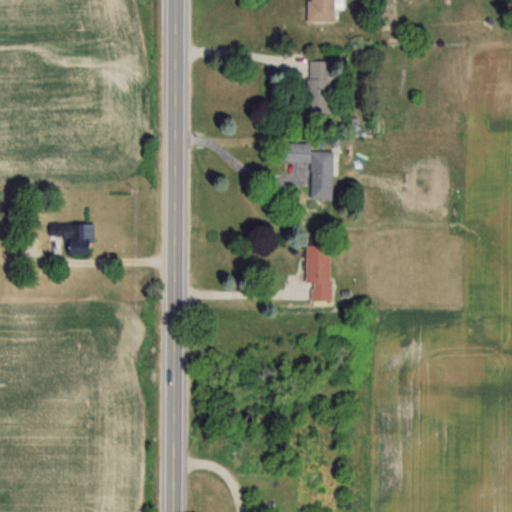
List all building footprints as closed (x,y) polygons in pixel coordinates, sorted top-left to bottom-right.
[(341,0),(305,0),(306,21),(332,21),(332,7),(341,7),(341,0)] [(305,114),(328,114),(328,60),(305,60),(305,114)] [(309,162),(308,197),(329,197),(330,151),(309,151),(309,142),(281,141),(281,162),(309,162)] [(63,235),(63,253),(90,253),(90,222),(46,222),(46,235),(63,235)] [(327,299),(327,243),(303,243),(303,281),(308,281),(308,299),(327,299)]
